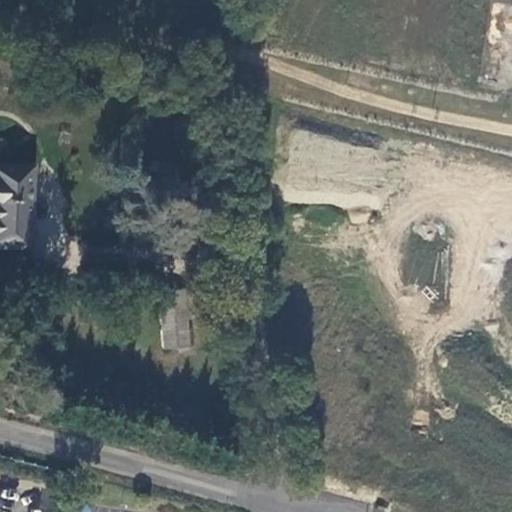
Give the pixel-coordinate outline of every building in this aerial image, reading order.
[(511,0),(460,0),(444,49),(511,58),(511,0)] [(0,245),(27,247),(29,165),(0,163),(0,245)] [(301,307),(510,352),(511,343),(511,239),(322,200),(301,307)] [(182,289),(155,290),(160,348),(187,345),(182,289)] [(316,469),(306,468),(306,480),(315,480),(316,469)]
